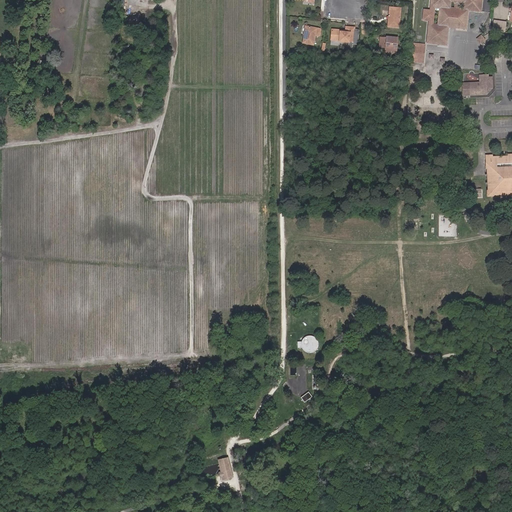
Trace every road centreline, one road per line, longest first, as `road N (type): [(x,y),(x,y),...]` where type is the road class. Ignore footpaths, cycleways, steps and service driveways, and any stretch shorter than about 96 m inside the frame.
road 1 (track): [(245,511),(228,446),(282,371),(279,0)]
road 2 (track): [(173,0),(162,111),(125,128)]
road 3 (track): [(0,145),(125,128)]
